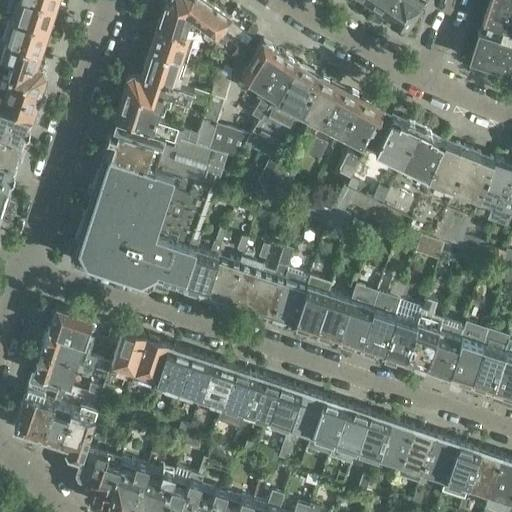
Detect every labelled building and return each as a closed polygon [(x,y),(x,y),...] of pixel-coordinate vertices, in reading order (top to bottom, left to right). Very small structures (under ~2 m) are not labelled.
[(0,0),(0,8),(13,13),(14,14),(47,25),(51,12),(52,13),(56,7),(56,3),(56,2),(49,0),(0,0)] [(164,0),(158,20),(185,29),(188,15),(192,11),(206,22),(203,27),(207,30),(204,34),(211,39),(236,57),(253,35),(229,17),(232,14),(212,0),(164,0)] [(371,0),(376,3),(376,7),(382,11),(385,9),(385,10),(391,0),(371,0)] [(391,0),(385,10),(392,15),(395,16),(395,20),(401,24),(404,22),(407,24),(416,11),(415,10),(421,0),(391,0)] [(511,0),(490,0),(485,18),(511,27),(511,0)] [(9,14),(2,32),(7,34),(6,36),(39,47),(40,47),(42,39),(44,39),(48,34),(46,27),(47,25),(14,14),(13,13),(13,15),(9,14)] [(157,22),(149,45),(182,55),(188,39),(200,43),(200,42),(210,45),(211,39),(204,34),(191,31),(185,29),(158,20),(158,22),(157,22)] [(511,40),(478,29),(477,31),(479,31),(471,56),(511,69),(511,40)] [(0,34),(0,54),(0,68),(3,70),(41,82),(44,70),(42,65),(35,62),(39,47),(6,36),(6,37),(0,34)] [(263,36),(242,70),(243,71),(240,76),(249,81),(237,100),(252,109),(260,94),(256,92),(262,83),(283,48),(263,36)] [(182,55),(149,45),(142,68),(185,82),(193,59),(182,55)] [(283,48),(262,83),(256,92),(260,94),(252,109),(261,115),(275,93),(275,91),(276,91),(297,56),(283,48)] [(297,56),(276,91),(275,91),(276,91),(275,93),(261,115),(229,166),(265,178),(286,185),(297,167),(276,155),(301,107),(319,70),(297,56)] [(185,82),(142,68),(141,72),(135,70),(129,73),(124,88),(160,100),(164,90),(190,98),(194,85),(185,82)] [(225,95),(232,74),(218,68),(211,91),(225,95)] [(0,102),(31,112),(41,82),(3,70),(0,78),(0,102)] [(319,70),(301,107),(302,107),(300,111),(309,116),(296,140),(297,141),(294,148),(304,153),(322,118),(341,82),(333,77),(332,74),(326,71),(323,73),(319,70)] [(341,82),(322,118),(304,153),(314,158),(318,151),(319,152),(331,128),(341,133),(343,129),(362,93),(361,89),(355,86),(352,88),(341,82)] [(124,88),(116,113),(164,128),(209,144),(217,119),(204,115),(199,129),(182,123),(183,120),(157,112),(160,100),(124,88)] [(362,93),(343,129),(341,133),(350,138),(338,162),(334,171),(345,177),(349,168),(350,169),(364,141),(365,141),(383,107),(382,107),(383,104),(373,98),(372,95),(366,92),(363,94),(362,93)] [(217,93),(213,106),(221,108),(225,95),(217,93)] [(0,129),(24,137),(31,114),(30,113),(31,112),(0,102),(0,129)] [(350,169),(349,168),(345,177),(332,202),(347,208),(352,200),(402,225),(404,226),(428,171),(401,158),(375,145),(392,112),(383,107),(365,141),(364,141),(350,169)] [(398,115),(392,112),(375,145),(401,158),(419,122),(400,112),(398,115)] [(116,113),(112,122),(160,138),(164,128),(116,113)] [(104,146),(199,176),(209,144),(164,128),(160,138),(112,122),(104,146)] [(419,122),(401,158),(428,171),(442,137),(442,136),(436,133),(437,131),(419,122)] [(209,144),(237,153),(248,135),(216,123),(209,144)] [(0,153),(17,159),(24,137),(0,129),(0,153)] [(442,137),(428,171),(404,226),(407,227),(432,234),(454,182),(470,144),(459,139),(458,140),(444,134),(443,137),(442,136),(442,137)] [(470,144),(454,182),(432,234),(460,243),(476,201),(479,192),(493,154),(479,148),(470,144)] [(104,146),(76,233),(70,251),(74,257),(146,282),(153,278),(156,272),(183,282),(196,243),(212,194),(216,183),(199,176),(104,146)] [(493,154),(479,192),(476,201),(487,204),(486,205),(497,208),(511,164),(511,157),(507,156),(508,154),(498,151),(495,152),(494,152),(493,154)] [(0,178),(10,182),(17,159),(0,153),(0,178)] [(511,164),(497,208),(511,213),(511,164)] [(0,204),(2,205),(10,182),(0,178),(0,204)] [(215,187),(212,194),(221,197),(224,190),(215,187)] [(333,203),(310,196),(307,208),(329,215),(333,203)] [(354,212),(333,203),(328,218),(350,226),(354,212)] [(380,218),(374,235),(393,241),(395,237),(398,228),(399,225),(380,218)] [(287,233),(295,235),(298,226),(289,224),(287,233)] [(196,243),(183,282),(207,290),(219,250),(227,227),(220,225),(216,237),(215,237),(212,248),(196,243)] [(398,228),(395,237),(403,239),(407,227),(404,226),(402,225),(401,229),(398,228)] [(237,242),(245,245),(249,232),(242,229),(237,242)] [(432,235),(421,231),(416,246),(427,249),(432,235)] [(460,244),(466,246),(481,251),(485,240),(464,233),(460,244)] [(260,250),(267,252),(272,239),(264,237),(260,250)] [(444,239),(441,249),(463,256),(466,246),(460,244),(444,239)] [(263,265),(250,305),(252,306),(253,305),(272,311),(285,272),(288,263),(294,245),(284,242),(276,267),(264,262),(263,265)] [(481,252),(487,254),(503,259),(506,250),(484,243),(481,252)] [(466,246),(463,256),(484,263),(487,254),(481,252),(481,251),(466,246)] [(511,249),(507,248),(503,259),(511,261),(511,249)] [(219,250),(207,290),(228,297),(241,258),(219,250)] [(243,252),(241,258),(228,297),(250,305),(263,265),(264,262),(265,259),(243,252)] [(285,272),(272,311),(294,319),(307,280),(309,275),(310,271),(288,263),(285,272)] [(510,276),(511,276),(511,264),(508,264),(504,275),(503,278),(509,280),(510,276)] [(307,280),(294,319),(315,326),(315,327),(329,287),(330,282),(309,275),(307,280)] [(351,294),(338,334),(359,342),(373,302),(372,302),(379,281),(371,278),(364,299),(351,294)] [(373,302),(359,342),(382,349),(382,348),(394,309),(396,302),(401,287),(394,285),(386,306),(373,302)] [(329,287),(315,327),(338,334),(351,294),(329,287)] [(419,310),(404,355),(425,363),(442,316),(430,312),(434,300),(423,297),(421,304),(420,307),(419,310)] [(461,331),(447,370),(469,377),(483,338),(485,333),(485,332),(473,327),(481,304),(471,301),(461,331)] [(52,315),(49,325),(85,337),(116,347),(123,326),(113,323),(109,338),(96,333),(101,317),(57,302),(55,306),(53,307),(51,312),(52,315)] [(394,309),(382,348),(404,355),(419,310),(420,307),(413,305),(410,307),(396,302),(394,309)] [(483,338),(469,377),(491,385),(505,346),(511,325),(511,307),(507,319),(506,319),(502,330),(502,329),(499,338),(485,333),(483,338)] [(442,316),(425,363),(447,370),(461,331),(463,323),(442,316)] [(45,337),(41,348),(77,360),(78,359),(108,370),(112,359),(81,349),(85,337),(49,325),(48,328),(46,329),(44,334),(45,337)] [(112,359),(109,368),(131,375),(134,367),(146,332),(125,325),(124,326),(123,326),(116,347),(112,359)] [(146,332),(134,367),(131,375),(153,383),(154,378),(168,339),(146,332)] [(168,339),(154,378),(179,387),(192,347),(168,339)] [(511,348),(505,346),(491,385),(511,391),(511,348)] [(192,347),(179,387),(177,391),(200,398),(202,394),(215,355),(192,347)] [(34,370),(61,379),(70,382),(77,360),(41,348),(40,350),(38,352),(36,357),(37,359),(34,370)] [(215,355),(202,394),(200,398),(221,405),(222,401),(223,401),(236,362),(215,355)] [(236,362),(223,401),(247,409),(260,370),(236,362)] [(29,380),(26,390),(15,423),(60,438),(66,420),(49,414),(54,398),(61,379),(34,370),(29,380)] [(260,370),(247,409),(245,413),(266,420),(268,416),(282,377),(260,370)] [(282,377),(268,416),(266,420),(289,428),(291,424),(304,385),(282,377)] [(102,385),(100,393),(107,396),(111,384),(103,381),(102,385)] [(89,390),(100,393),(102,385),(92,382),(89,390)] [(291,424),(289,428),(282,450),(287,451),(288,448),(291,449),(294,439),(292,439),(297,426),(313,431),(326,392),(304,385),(291,424)] [(326,392),(313,431),(325,435),(322,444),(331,448),(335,438),(348,399),(326,392)] [(79,406),(54,398),(49,414),(66,420),(60,438),(69,441),(67,447),(69,451),(81,455),(83,454),(87,440),(93,419),(95,414),(98,406),(81,400),(79,406)] [(348,399),(335,438),(322,475),(329,477),(340,446),(355,451),(356,446),(370,407),(348,399)] [(135,412),(143,415),(146,406),(138,403),(135,412)] [(154,419),(157,409),(146,406),(143,415),(154,419)] [(97,407),(93,419),(101,422),(105,409),(97,407)] [(356,446),(355,451),(354,452),(377,460),(379,453),(393,414),(370,407),(356,446)] [(393,414),(379,453),(402,461),(414,422),(393,414)] [(189,430),(192,422),(180,418),(178,426),(189,430)] [(195,432),(199,421),(193,419),(192,422),(189,430),(195,432)] [(414,422),(402,461),(399,469),(421,477),(424,468),(437,429),(414,422)] [(437,429),(424,468),(445,475),(459,436),(437,429)] [(234,445),(238,434),(226,430),(222,441),(234,445)] [(200,435),(187,431),(184,440),(197,444),(200,435)] [(459,436),(445,475),(442,483),(465,491),(468,483),(481,444),(459,436)] [(255,452),(258,443),(246,439),(243,448),(255,452)] [(80,471),(86,474),(88,474),(86,481),(94,484),(91,493),(93,499),(105,502),(120,461),(122,452),(87,440),(83,454),(81,455),(77,467),(80,471)] [(278,460),(280,453),(275,452),(276,449),(258,443),(255,452),(278,460)] [(481,444),(468,483),(491,490),(504,452),(481,444)] [(147,460),(130,511),(133,511),(159,511),(173,469),(176,462),(180,448),(173,446),(169,459),(165,458),(162,465),(147,460)] [(120,461),(105,502),(130,511),(147,460),(136,457),(130,455),(122,452),(120,461)] [(511,454),(504,452),(491,490),(489,495),(511,503),(511,500),(511,454)] [(176,462),(173,469),(159,511),(187,511),(199,477),(201,470),(176,462)] [(315,482),(318,473),(306,469),(303,478),(315,482)] [(358,486),(367,489),(373,473),(363,470),(358,486)] [(199,477),(187,511),(217,511),(225,486),(215,483),(199,477)] [(350,494),(353,485),(344,482),(341,491),(350,494)] [(225,486),(217,511),(246,511),(252,495),(241,491),(225,486)] [(252,495),(246,511),(275,511),(278,503),(283,489),(272,486),(267,500),(252,495)] [(378,493),(390,497),(393,490),(381,486),(378,493)] [(307,504),(304,511),(318,511),(322,502),(318,501),(320,494),(312,491),(307,504)] [(412,504),(414,498),(400,494),(398,500),(412,504)] [(422,496),(416,494),(412,504),(419,507),(422,496)] [(278,503),(275,511),(304,511),(307,503),(296,500),(293,509),(278,503)]
